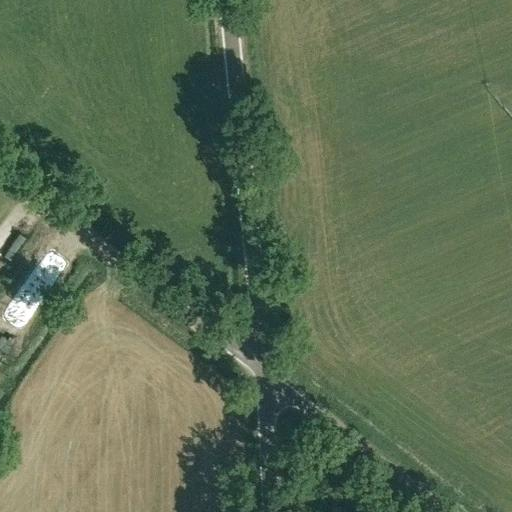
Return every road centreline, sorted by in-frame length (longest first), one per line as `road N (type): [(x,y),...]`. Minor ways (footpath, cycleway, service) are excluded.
road 1 (unclassified): [(263,371),(229,0)]
road 2 (unclassified): [(263,371),(0,172)]
road 3 (unclassified): [(444,511),(263,371)]
road 4 (unclassified): [(270,511),(263,371)]
